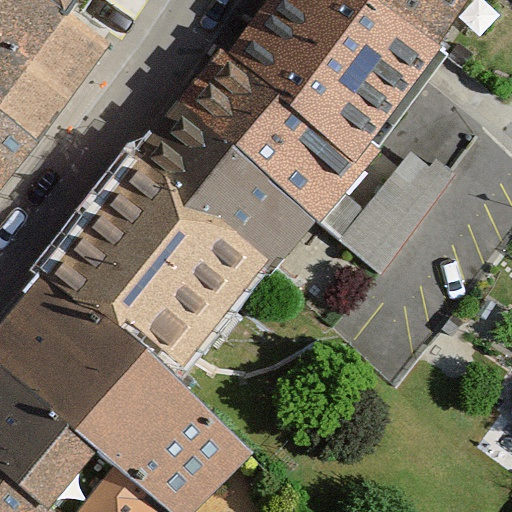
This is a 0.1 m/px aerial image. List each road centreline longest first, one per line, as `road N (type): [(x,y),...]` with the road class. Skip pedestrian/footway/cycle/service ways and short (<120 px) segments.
road 1 (residential): [(211,0),(0,266)]
road 2 (residential): [(314,0),(511,128)]
